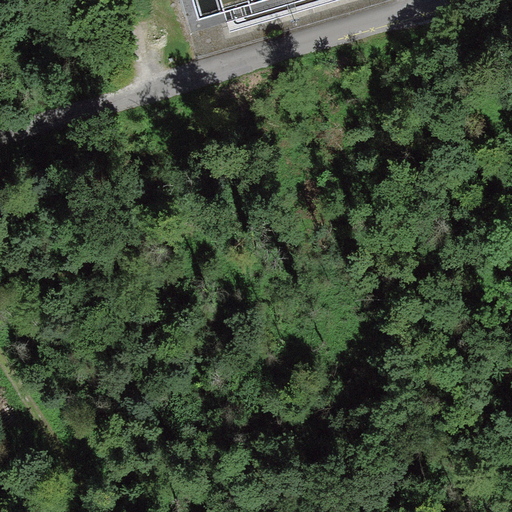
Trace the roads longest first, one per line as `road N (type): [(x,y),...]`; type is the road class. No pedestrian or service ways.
road 1 (unclassified): [(0,138),(446,0)]
road 2 (track): [(0,357),(99,511)]
